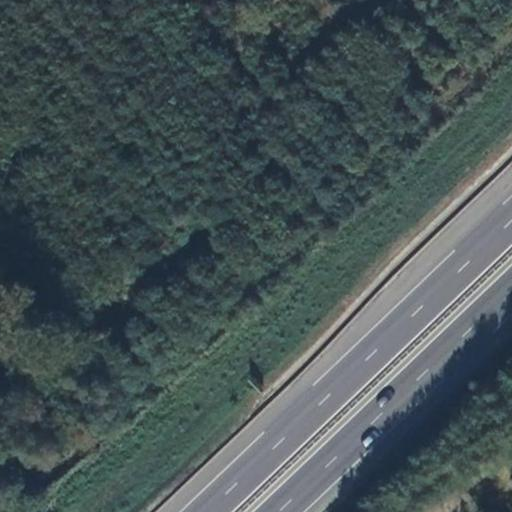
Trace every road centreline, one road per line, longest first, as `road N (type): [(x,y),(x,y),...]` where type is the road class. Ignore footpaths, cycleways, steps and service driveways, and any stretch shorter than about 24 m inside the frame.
road 1 (motorway): [(511,222),(208,511)]
road 2 (motorway): [(279,511),(511,289)]
